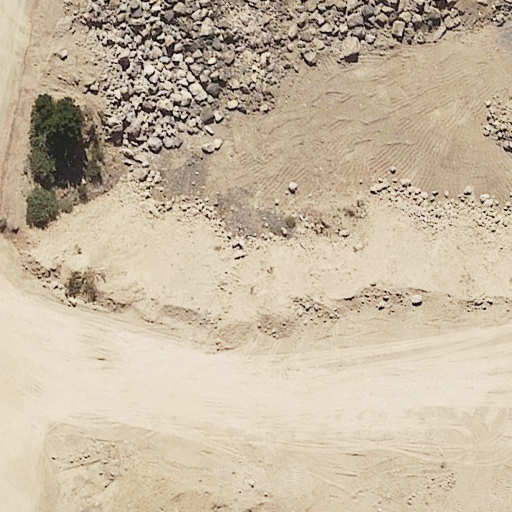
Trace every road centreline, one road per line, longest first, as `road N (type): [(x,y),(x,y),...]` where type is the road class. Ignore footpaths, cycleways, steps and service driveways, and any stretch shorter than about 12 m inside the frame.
road 1 (track): [(511,378),(335,394),(26,351),(0,338)]
road 2 (track): [(293,137),(511,51)]
